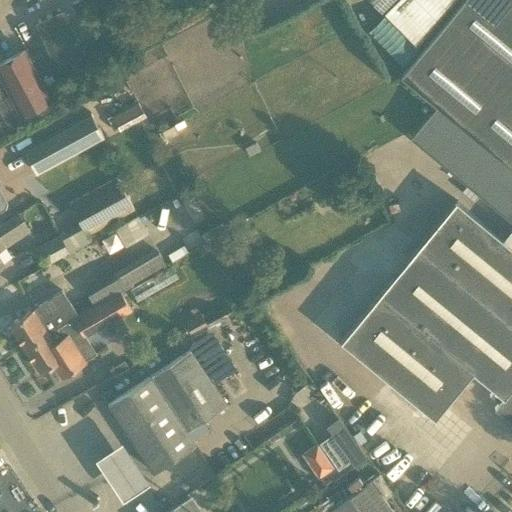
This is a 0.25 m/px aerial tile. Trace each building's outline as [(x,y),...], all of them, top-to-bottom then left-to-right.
[(370,0),(385,14),(416,46),(453,0),(370,0)] [(511,0),(460,0),(400,74),(437,105),(511,166),(511,0)] [(37,24),(57,71),(84,59),(64,12),(37,24)] [(52,102),(44,86),(24,50),(0,62),(0,77),(21,118),(52,102)] [(30,58),(41,79),(51,74),(40,53),(30,58)] [(0,101),(0,111),(11,130),(20,126),(5,98),(0,101)] [(122,131),(146,114),(135,99),(111,115),(122,131)] [(103,136),(91,114),(24,150),(36,172),(103,136)] [(134,209),(132,206),(127,195),(117,176),(69,202),(87,235),(134,209)] [(342,195),(333,201),(342,216),(351,211),(342,195)] [(511,422),(511,247),(456,201),(341,341),(434,418),(473,372),(494,389),(489,395),(498,403),(494,408),(511,422)] [(0,264),(3,262),(0,257),(0,249),(30,230),(19,213),(0,225),(0,264)] [(148,233),(137,215),(114,229),(116,231),(101,240),(109,253),(123,244),(125,247),(148,233)] [(64,234),(36,249),(45,264),(72,250),(64,234)] [(120,291),(166,264),(158,251),(87,292),(94,305),(120,291)] [(47,332),(77,314),(61,290),(9,324),(24,348),(48,332),(47,332)] [(24,348),(39,371),(52,363),(60,376),(77,365),(85,361),(84,360),(96,353),(86,337),(132,311),(120,291),(94,305),(77,314),(47,332),(48,332),(24,348)] [(153,472),(170,461),(195,444),(186,431),(226,405),(190,349),(108,404),(153,472)] [(338,440),(324,449),(338,470),(352,460),(355,465),(366,457),(338,417),(327,424),(333,432),(338,440)] [(87,459),(115,501),(142,483),(114,441),(87,459)] [(334,468),(317,443),(301,453),(318,479),(334,468)] [(124,454),(142,480),(149,475),(130,449),(124,454)] [(337,490),(306,511),(393,511),(371,481),(344,500),(337,490)] [(201,511),(191,497),(169,511),(201,511)]
